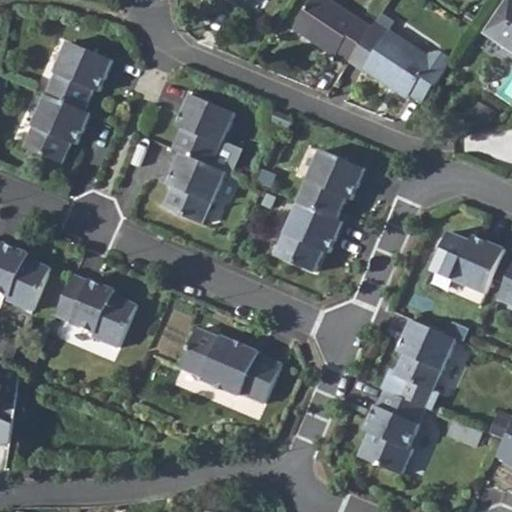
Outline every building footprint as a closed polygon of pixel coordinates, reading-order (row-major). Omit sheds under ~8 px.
[(354,59),(375,28),(332,0),(315,0),(298,28),(334,52),(336,48),(342,51),(354,59)] [(511,49),(511,0),(489,34),(511,49)] [(354,59),(412,98),(415,93),(428,102),(458,56),(446,49),(437,50),(433,57),(379,21),(375,28),(354,59)] [(102,94),(116,62),(71,44),(58,75),(59,76),(50,97),(87,113),(96,91),(102,94)] [(80,147),(93,115),(87,113),(50,97),(49,96),(35,128),(36,128),(27,149),(65,166),(74,144),(80,147)] [(184,130),(175,151),(183,154),(213,167),(222,145),(223,146),(236,114),(192,96),(179,127),(184,130)] [(297,119),(280,112),(276,122),(293,129),(297,119)] [(355,202),(368,170),(324,151),(303,205),(340,220),(350,199),(355,202)] [(175,188),(166,210),(204,225),(213,204),(214,205),(227,173),(213,167),(183,154),(170,186),(175,188)] [(263,175),(258,185),(270,190),(274,180),(263,175)] [(332,255),(346,223),(340,220),(303,205),(288,236),(289,236),(280,258),(318,274),(327,253),(332,255)] [(474,243),(452,234),(436,271),(458,280),(457,281),(489,294),(508,250),(476,237),(474,243)] [(5,247),(0,244),(0,292),(12,298),(10,301),(36,312),(54,270),(29,260),(31,255),(6,244),(5,247)] [(511,279),(503,301),(511,304),(511,279)] [(106,289),(90,282),(73,322),(89,329),(89,330),(112,340),(110,344),(136,355),(154,313),(130,302),(132,298),(107,287),(106,289)] [(401,352),(406,355),(398,373),(393,370),(387,391),(427,408),(433,410),(441,392),(436,390),(444,371),(445,371),(458,340),(414,321),(401,352)] [(202,330),(185,369),(208,379),(206,382),(244,397),(245,395),(268,405),(285,365),(261,356),(263,353),(225,337),(224,339),(202,330)] [(427,408),(387,391),(380,407),(378,406),(368,431),(372,433),(362,457),(404,475),(415,449),(411,448),(421,424),(420,424),(427,408)] [(493,434),(507,441),(511,429),(511,416),(504,412),(493,434)] [(0,446),(8,442),(11,424),(0,420),(0,446)] [(511,467),(511,433),(497,459),(504,462),(511,467)] [(511,467),(504,462),(485,495),(511,510),(511,467)]
